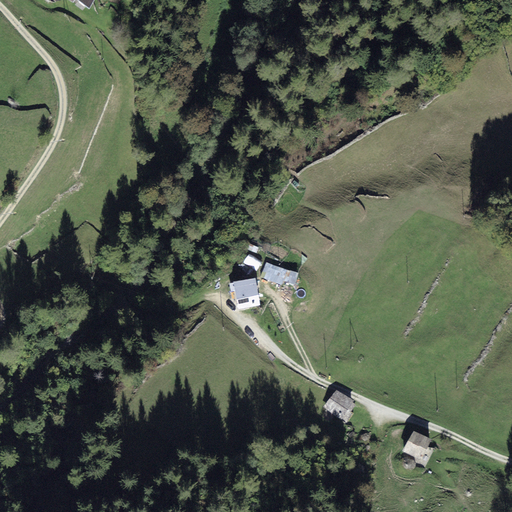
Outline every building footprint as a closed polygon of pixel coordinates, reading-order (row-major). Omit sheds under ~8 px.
[(78,0),(90,9),(95,0),(69,0),(74,3),(75,0),(78,0)] [(257,253),(259,248),(250,244),(248,249),(257,253)] [(257,271),(263,262),(250,254),(244,263),(257,271)] [(234,283),(239,310),(261,306),(256,279),(234,283)] [(324,407),(343,421),(349,410),(352,411),(357,405),(337,391),(324,407)] [(432,440),(414,431),(404,452),(421,461),(432,440)]
